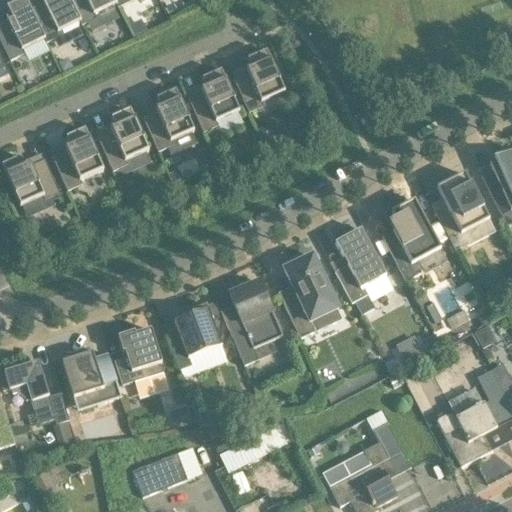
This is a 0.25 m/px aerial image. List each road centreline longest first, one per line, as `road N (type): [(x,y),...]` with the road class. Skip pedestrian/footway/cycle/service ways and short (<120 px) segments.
road 1 (residential): [(12,324),(220,256),(511,108)]
road 2 (residential): [(0,140),(244,34)]
